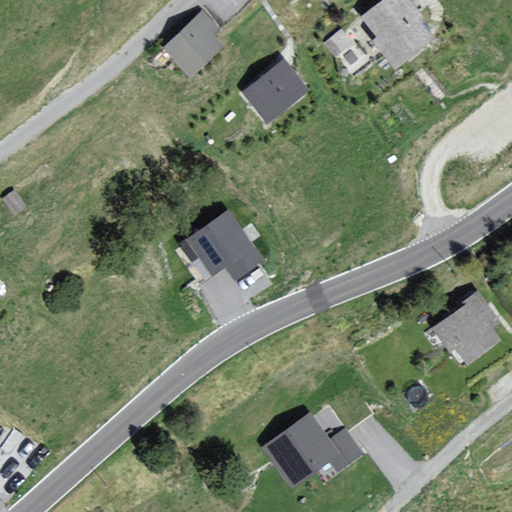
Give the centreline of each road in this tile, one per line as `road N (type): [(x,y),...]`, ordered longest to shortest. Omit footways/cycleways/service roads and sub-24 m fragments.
road 1 (tertiary): [(511,200),(449,243),(239,333),(25,511)]
road 2 (residential): [(0,161),(195,0)]
road 3 (residential): [(511,401),(387,511)]
